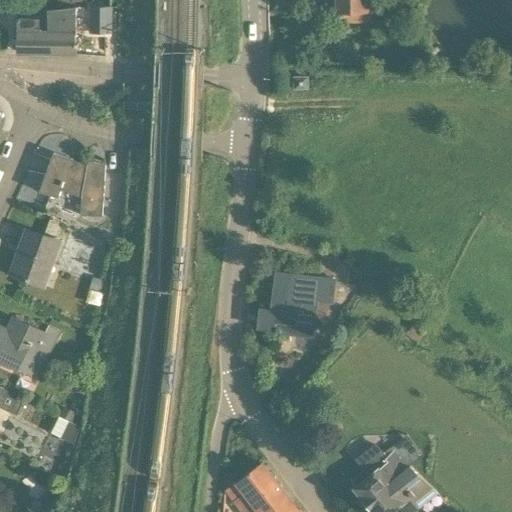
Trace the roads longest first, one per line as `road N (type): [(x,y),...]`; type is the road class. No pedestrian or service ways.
road 1 (tertiary): [(29,108),(139,137),(246,148)]
road 2 (residential): [(227,363),(246,148)]
road 3 (tertiary): [(253,77),(43,66)]
road 4 (residential): [(326,511),(227,363)]
road 5 (unclassified): [(209,511),(227,363)]
